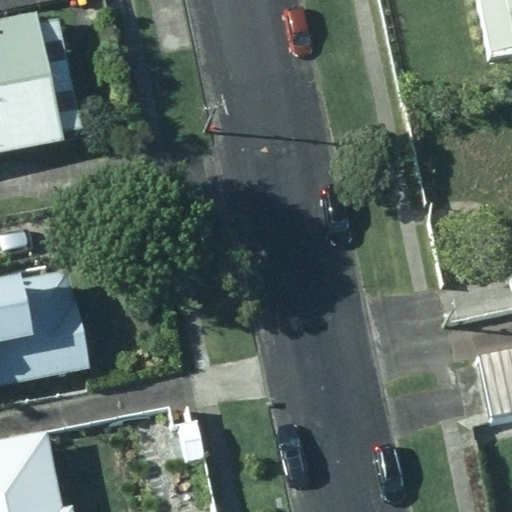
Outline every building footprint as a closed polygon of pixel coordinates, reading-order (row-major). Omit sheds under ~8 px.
[(502,70),(511,68),(511,0),(471,0),(485,66),(499,63),(502,70)] [(30,35),(28,27),(0,32),(0,167),(56,157),(53,140),(72,138),(52,31),(30,35)] [(0,395),(78,380),(60,284),(0,296),(0,395)] [(511,354),(475,363),(487,416),(511,410),(511,354)] [(0,453),(0,511),(56,511),(43,445),(0,453)]
